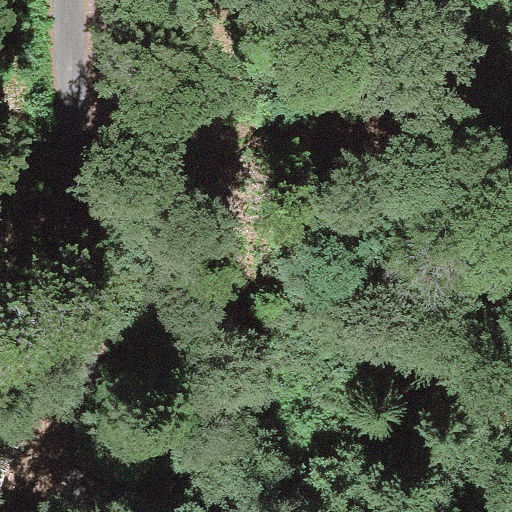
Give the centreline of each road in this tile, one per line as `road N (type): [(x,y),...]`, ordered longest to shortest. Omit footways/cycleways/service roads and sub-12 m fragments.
road 1 (unclassified): [(72,511),(76,379),(63,0)]
road 2 (track): [(11,511),(76,379)]
